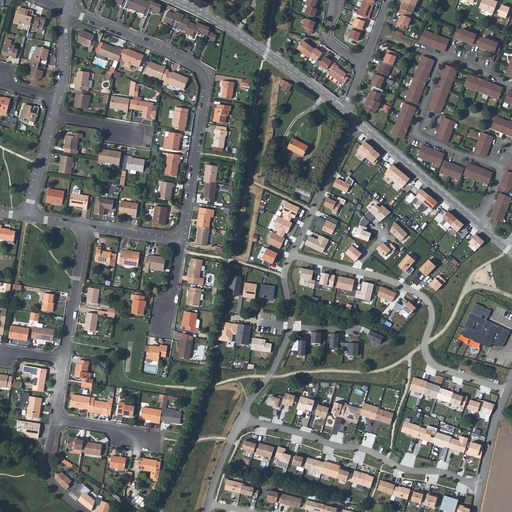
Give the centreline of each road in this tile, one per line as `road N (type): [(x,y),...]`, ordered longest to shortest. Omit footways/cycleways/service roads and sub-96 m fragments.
road 1 (residential): [(182,241),(204,76),(148,42),(67,10)]
road 2 (residential): [(241,417),(480,486)]
road 3 (residential): [(477,223),(501,168),(412,133),(440,58)]
road 4 (residential): [(356,272),(426,300),(425,343),(439,368),(506,391)]
road 5 (tertiary): [(172,0),(235,33),(342,110)]
road 6 (tertiary): [(356,122),(477,223)]
road 7 (residential): [(291,254),(356,122)]
road 8 (residential): [(64,359),(85,226)]
